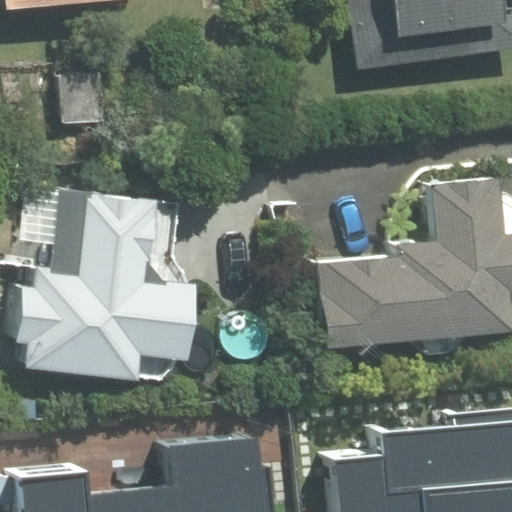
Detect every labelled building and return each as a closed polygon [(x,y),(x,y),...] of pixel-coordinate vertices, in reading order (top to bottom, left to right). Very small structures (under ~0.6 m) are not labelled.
[(326,0),(336,64),(509,39),(503,0),(326,0)] [(292,255),(300,339),(483,323),(479,281),(510,278),(505,223),(474,226),(469,173),(403,178),(408,235),(367,239),(368,248),(292,255)] [(129,193),(49,186),(42,264),(11,261),(10,282),(0,280),(0,335),(5,336),(3,359),(106,368),(108,345),(154,349),(160,278),(122,274),(129,193)] [(511,511),(511,410),(296,428),(303,511),(511,511)] [(251,511),(245,437),(0,456),(0,511),(251,511)]
